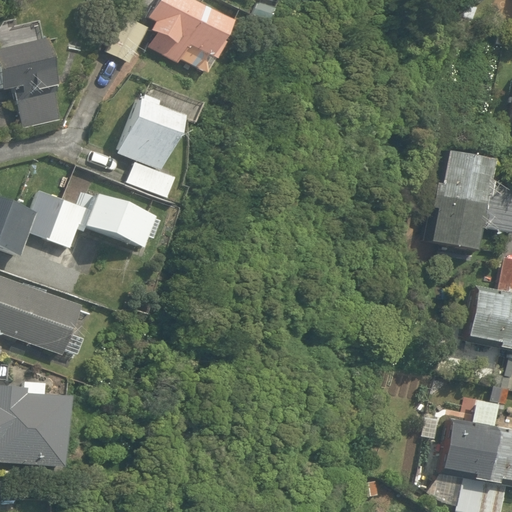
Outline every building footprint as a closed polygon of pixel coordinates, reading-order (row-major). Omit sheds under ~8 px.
[(235,23),(238,15),(203,0),(154,0),(145,23),(158,28),(147,54),(225,87),(250,29),(235,23)] [(236,0),(259,8),(261,0),(236,0)] [(129,70),(148,33),(124,20),(104,57),(129,70)] [(49,42),(0,50),(0,110),(9,109),(11,123),(54,115),(50,89),(57,88),(49,42)] [(144,108),(120,164),(128,168),(119,190),(169,211),(180,184),(172,181),(194,129),(144,108)] [(473,255),(494,165),(440,152),(419,243),(473,255)] [(79,209),(44,198),(32,239),(67,250),(79,209)] [(29,216),(0,202),(0,258),(7,262),(29,216)] [(169,224),(102,202),(91,235),(158,257),(169,224)] [(82,309),(0,278),(0,338),(62,362),(82,309)] [(511,299),(479,292),(468,343),(511,353),(511,299)] [(511,367),(506,366),(500,395),(511,396),(511,367)] [(25,394),(0,392),(0,467),(72,471),(75,402),(49,401),(49,385),(25,384),(25,394)] [(511,436),(455,424),(445,473),(478,480),(478,484),(503,489),(505,481),(511,482),(511,436)] [(22,488),(0,486),(0,509),(21,511),(22,488)] [(502,511),(505,495),(454,486),(449,511),(502,511)]
